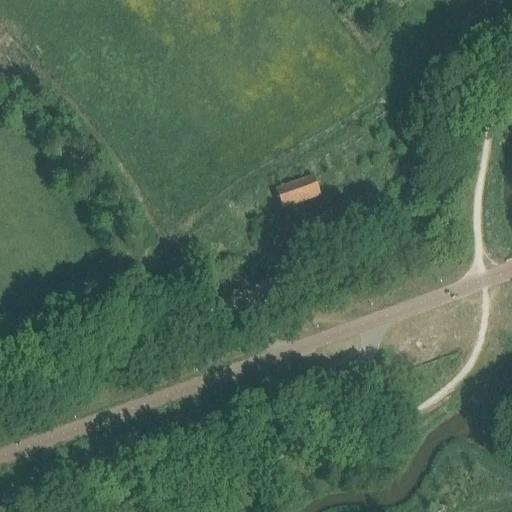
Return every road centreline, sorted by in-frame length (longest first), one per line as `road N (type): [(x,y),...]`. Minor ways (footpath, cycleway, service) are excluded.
road 1 (track): [(0,387),(262,290),(388,222)]
road 2 (track): [(388,222),(455,123),(496,80)]
